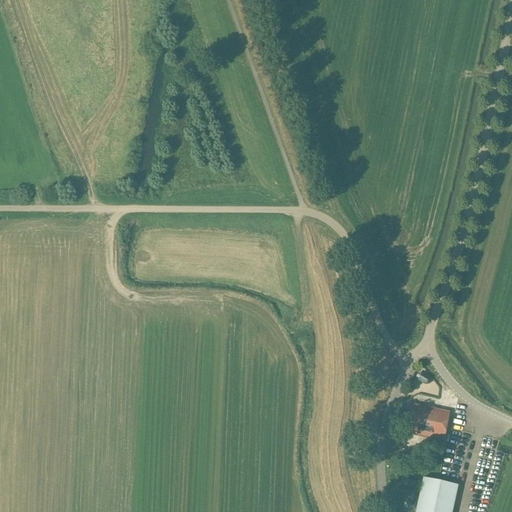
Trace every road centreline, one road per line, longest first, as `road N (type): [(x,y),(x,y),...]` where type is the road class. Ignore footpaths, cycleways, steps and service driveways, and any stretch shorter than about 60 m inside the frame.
road 1 (unclassified): [(0,208),(317,214),(345,238),(381,329),(409,364)]
road 2 (unclassified): [(424,344),(473,192),(511,13)]
road 3 (unclassified): [(384,511),(382,431),(409,364)]
road 4 (unclassified): [(424,344),(463,396),(511,420)]
